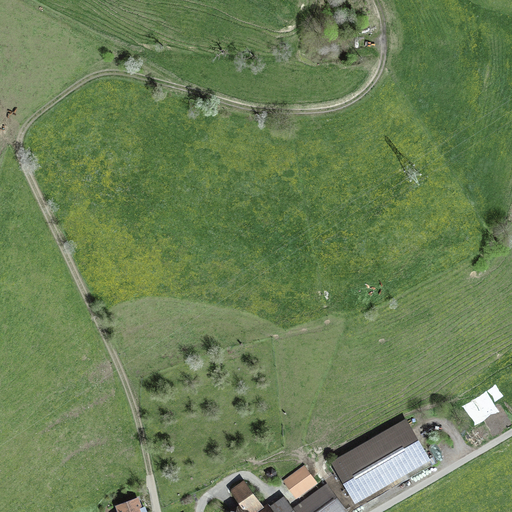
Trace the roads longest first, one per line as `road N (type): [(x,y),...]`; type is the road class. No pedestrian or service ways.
road 1 (track): [(375,0),(385,66),(357,99),(276,110),(113,77),(62,98),(19,142),(28,178),(133,401),(158,511)]
road 2 (track): [(511,432),(376,511)]
